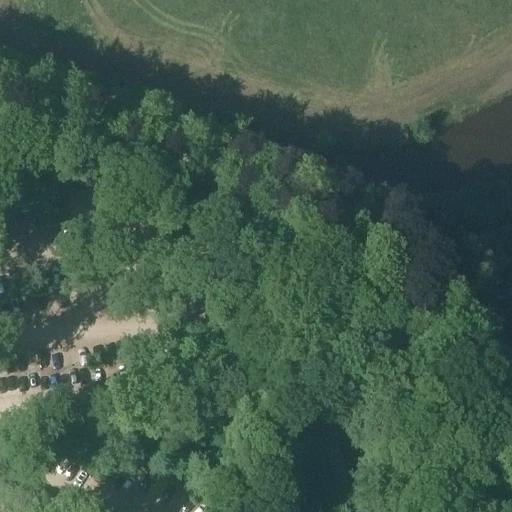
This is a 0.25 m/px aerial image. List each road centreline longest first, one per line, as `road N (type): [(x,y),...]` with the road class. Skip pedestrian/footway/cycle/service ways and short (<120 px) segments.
road 1 (track): [(446,320),(467,413),(511,486)]
road 2 (unknown): [(0,414),(164,359)]
